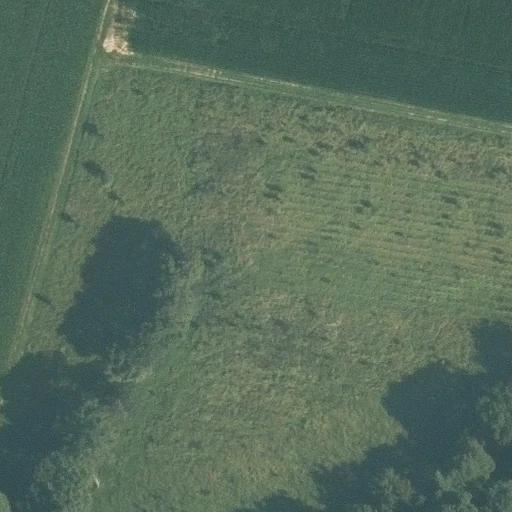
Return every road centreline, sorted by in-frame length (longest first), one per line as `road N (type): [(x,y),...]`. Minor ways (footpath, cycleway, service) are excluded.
road 1 (track): [(123,0),(0,478)]
road 2 (track): [(103,72),(511,150)]
